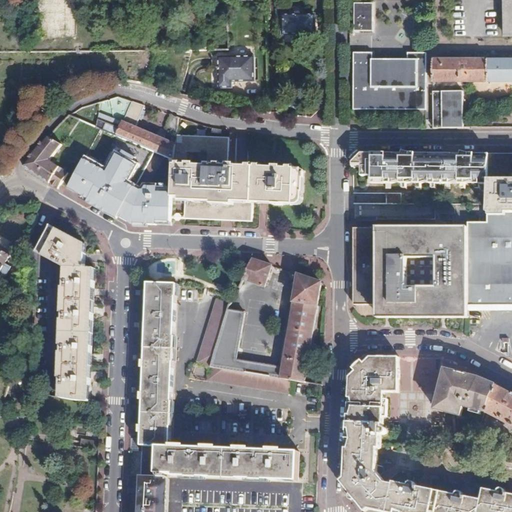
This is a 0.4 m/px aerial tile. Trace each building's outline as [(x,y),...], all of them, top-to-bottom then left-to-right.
[(373,2),(355,2),(355,30),(374,30),(373,2)] [(315,15),(282,16),(282,34),(315,34),(315,15)] [(374,59),(374,53),(355,53),(355,111),(428,111),(428,51),(408,51),(408,59),(374,59)] [(254,56),(218,57),(218,88),(231,88),(231,81),(255,81),(254,56)] [(433,85),(488,85),(488,60),(433,60),(433,85)] [(511,60),(488,60),(488,85),(511,84),(511,60)] [(434,94),(433,130),(443,130),(463,130),(463,94),(443,94),(434,94)] [(145,106),(133,101),(124,122),(121,129),(107,123),(105,130),(175,162),(176,138),(173,136),(164,132),(159,130),(156,136),(136,128),(139,120),(144,111),(145,106)] [(182,118),(173,114),(164,132),(173,136),(182,118)] [(121,129),(124,122),(109,117),(107,123),(121,129)] [(64,145),(49,137),(25,166),(59,189),(65,181),(70,172),(53,160),(64,145)] [(231,165),(231,140),(176,138),(175,162),(203,164),(218,164),(231,165)] [(68,191),(121,219),(140,184),(131,179),(141,162),(114,148),(105,166),(87,157),(72,184),(68,191)] [(481,181),(481,159),(366,157),(353,167),(353,176),(366,176),(366,186),(481,187),(481,181)] [(511,158),(481,159),(481,181),(481,187),(481,218),(511,218),(511,158)] [(203,164),(175,162),(174,188),(174,197),(185,197),(243,199),(251,199),(273,200),(273,203),(286,204),(286,200),(293,200),(293,197),(301,197),(301,189),(303,189),(304,168),(283,167),(283,165),(275,164),(275,167),(236,165),(231,165),(218,164),(203,164)] [(121,219),(137,227),(173,228),(174,197),(174,188),(160,187),(160,184),(147,184),(145,187),(140,184),(121,219)] [(243,199),(185,197),(185,217),(250,219),(251,199),(243,199)] [(460,229),(459,312),(511,312),(511,218),(481,218),(481,229),(460,229)] [(92,402),(95,351),(98,306),(100,271),(88,269),(89,245),(52,226),(38,254),(67,269),(59,398),(92,402)] [(369,318),(459,318),(459,312),(460,229),(369,229),(352,229),(352,307),(369,307),(369,318)] [(0,276),(6,279),(12,265),(7,263),(11,254),(0,248),(0,276)] [(260,290),(267,270),(249,265),(239,283),(260,290)] [(227,306),(214,302),(195,371),(209,374),(207,386),(292,399),(294,387),(307,390),(320,313),(325,286),(297,279),(292,309),(281,371),(235,364),(245,316),(225,313),(227,306)] [(162,446),(170,447),(176,286),(176,284),(150,283),(150,289),(149,300),(149,322),(148,333),(148,355),(147,366),(146,386),(146,397),(144,446),(162,446)] [(351,410),(390,411),(390,395),(403,395),(403,359),(368,358),(363,363),(361,361),(354,367),(356,369),(352,373),(351,410)] [(489,412),(499,384),(482,377),(448,367),(434,406),(460,414),(463,405),(489,412)] [(8,386),(36,393),(37,380),(27,378),(16,375),(11,374),(8,386)] [(511,391),(499,384),(489,412),(511,425),(511,391)] [(390,411),(351,410),(347,489),(345,491),(351,498),(350,499),(350,500),(350,501),(350,502),(351,503),(352,503),(353,503),(354,503),(355,503),(361,510),(363,508),(382,511),(511,511),(511,491),(510,490),(509,490),(508,490),(507,491),(506,492),(505,493),(505,494),(490,491),(488,503),(471,499),(471,498),(471,497),(471,496),(470,495),(469,494),(468,494),(466,494),(465,494),(464,495),(463,496),(463,497),(422,489),(422,488),(422,487),(421,486),(421,485),(420,485),(419,485),(418,485),(417,485),(416,486),(416,487),(402,485),(402,487),(394,485),(386,475),(386,452),(389,452),(389,438),(390,438),(391,437),(392,436),(393,435),(393,434),(394,433),(394,432),(393,431),(392,429),(391,428),(390,428),(389,428),(390,411)] [(144,446),(144,476),(163,477),(163,473),(162,473),(162,446),(144,446)] [(162,446),(162,473),(163,473),(176,473),(300,478),(301,451),(170,447),(162,446)] [(163,477),(144,476),(142,511),(167,511),(168,477),(163,477)]
